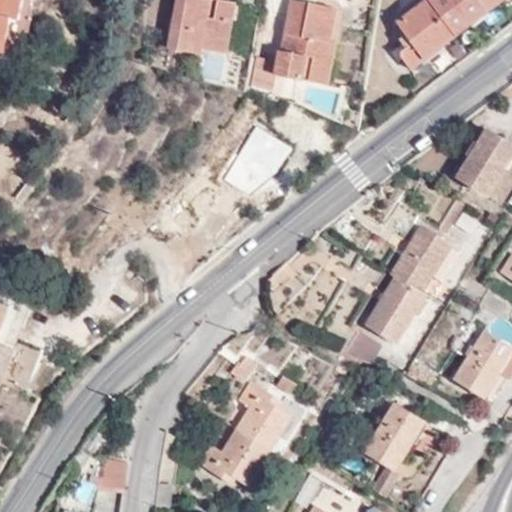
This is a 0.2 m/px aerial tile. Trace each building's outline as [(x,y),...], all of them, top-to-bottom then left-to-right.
[(23,0),(0,0),(0,55),(2,56),(11,21),(19,23),(23,0)] [(223,20),(233,22),(235,4),(211,0),(180,0),(171,50),(195,55),(197,47),(219,51),(223,20)] [(475,0),(436,0),(398,28),(414,50),(400,60),(412,77),(511,2),(511,0),(480,0),(477,2),(475,0)] [(329,47),(336,49),(343,13),(297,6),(292,40),(299,42),(296,56),(289,55),(288,62),(284,60),(281,80),(308,84),(322,87),(329,47)] [(227,52),(233,22),(223,20),(219,51),(227,52)] [(299,42),(292,40),(289,55),(296,56),(299,42)] [(322,87),(339,90),(344,50),(336,49),(329,47),(322,87)] [(253,70),(255,60),(241,57),(236,86),(251,90),(253,70)] [(505,94),(495,101),(499,107),(509,100),(505,94)] [(455,179),(484,198),(511,154),(511,151),(482,133),(455,179)] [(460,209),(450,203),(434,233),(444,238),(460,209)] [(414,232),(386,278),(391,282),(415,295),(424,282),(442,248),(443,248),(414,232)] [(454,255),(442,248),(424,282),(435,288),(454,255)] [(511,261),(503,257),(494,275),(511,285),(511,261)] [(415,295),(391,282),(363,330),(391,348),(422,301),(415,295)] [(456,299),(500,326),(511,310),(466,283),(456,299)] [(16,313),(8,311),(10,308),(0,303),(0,294),(2,290),(0,289),(0,380),(0,381),(1,378),(4,379),(15,347),(14,347),(14,346),(7,343),(16,313)] [(344,333),(334,352),(360,363),(369,347),(344,333)] [(450,386),(477,400),(507,353),(478,337),(450,386)] [(5,380),(26,389),(44,350),(22,340),(5,380)] [(219,378),(236,388),(239,382),(249,367),(237,360),(232,367),(227,365),(219,378)] [(246,415),(231,438),(264,458),(285,421),(264,408),(268,399),(239,382),(236,388),(228,403),(246,415)] [(362,456),(391,474),(418,427),(387,410),(362,456)] [(88,436),(71,460),(82,466),(96,444),(95,444),(96,442),(88,436)] [(264,458),(231,438),(220,457),(204,448),(192,469),(217,485),(222,478),(244,491),(264,458)] [(116,495),(119,468),(97,465),(94,493),(116,495)] [(307,481),(297,501),(310,507),(320,488),(307,481)] [(172,511),(172,488),(153,487),(149,511),(172,511)] [(358,511),(383,511),(365,502),(358,511)] [(88,511),(62,503),(59,511),(88,511)]
